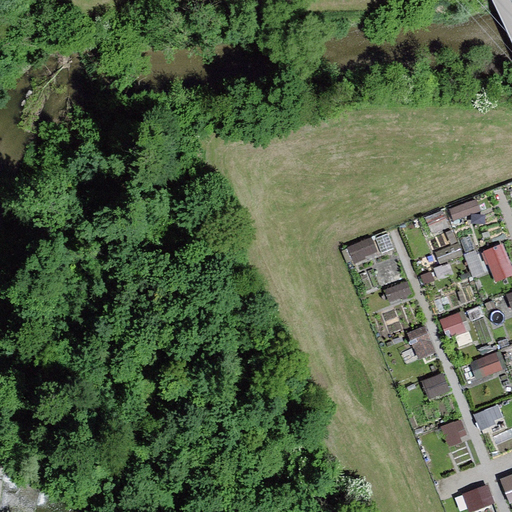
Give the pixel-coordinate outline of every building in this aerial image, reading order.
[(450,211),(454,223),(481,212),(477,201),(450,211)] [(511,276),(511,268),(503,247),(483,255),(495,283),(511,276)] [(446,338),(467,333),(462,314),(442,319),(446,338)] [(425,327),(407,336),(422,362),(439,353),(425,327)] [(472,363),(480,381),(508,368),(499,350),(472,363)] [(445,377),(424,385),(429,398),(450,390),(445,377)] [(499,407),(478,416),(485,432),(506,423),(499,407)] [(442,429),(450,448),(469,441),(461,421),(442,429)] [(511,477),(501,482),(511,504),(511,503),(511,477)] [(489,487),(464,497),(469,508),(493,498),(489,487)]
